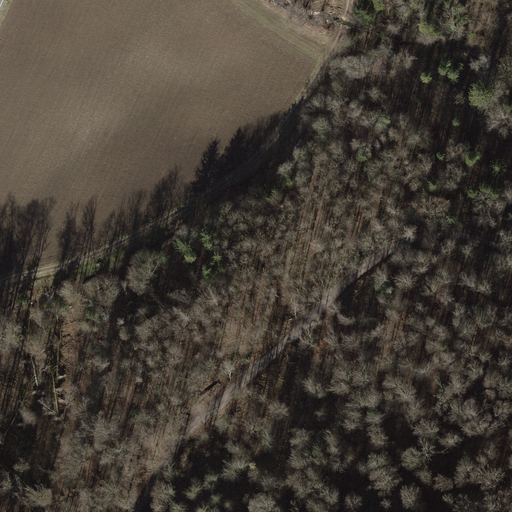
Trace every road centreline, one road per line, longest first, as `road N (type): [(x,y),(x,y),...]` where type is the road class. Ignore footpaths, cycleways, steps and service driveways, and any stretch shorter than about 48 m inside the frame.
road 1 (track): [(511,251),(442,232),(395,240),(181,437),(135,511)]
road 2 (track): [(349,0),(346,29),(315,101),(273,153),(200,206),(0,305)]
road 3 (track): [(511,401),(419,417),(393,450),(403,470),(430,482),(511,492)]
